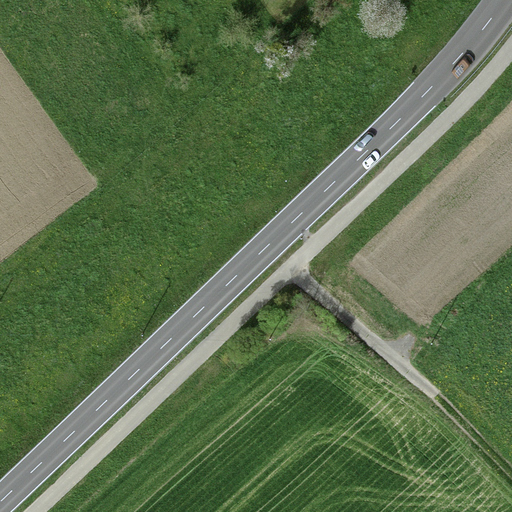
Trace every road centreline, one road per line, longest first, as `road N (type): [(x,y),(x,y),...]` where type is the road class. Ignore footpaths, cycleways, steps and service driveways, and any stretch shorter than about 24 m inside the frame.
road 1 (primary): [(0,500),(427,90),(505,0)]
road 2 (track): [(32,511),(432,132),(511,43)]
